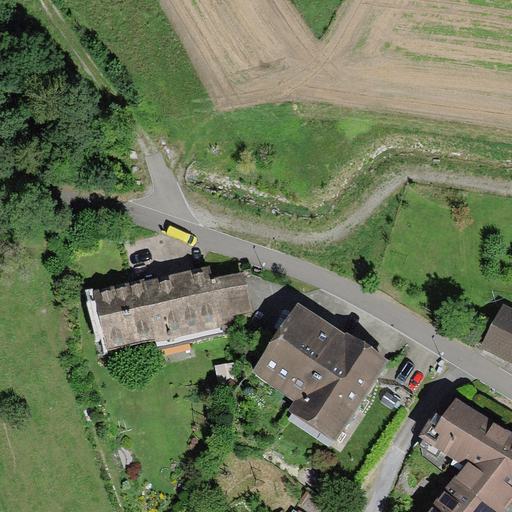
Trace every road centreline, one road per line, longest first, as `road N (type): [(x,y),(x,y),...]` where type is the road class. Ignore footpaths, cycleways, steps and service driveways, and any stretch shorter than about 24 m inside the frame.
road 1 (residential): [(511,387),(306,272),(102,205),(0,192)]
road 2 (track): [(168,202),(311,242),(352,227),(399,172),(511,185)]
road 3 (track): [(175,229),(150,139),(45,0)]
